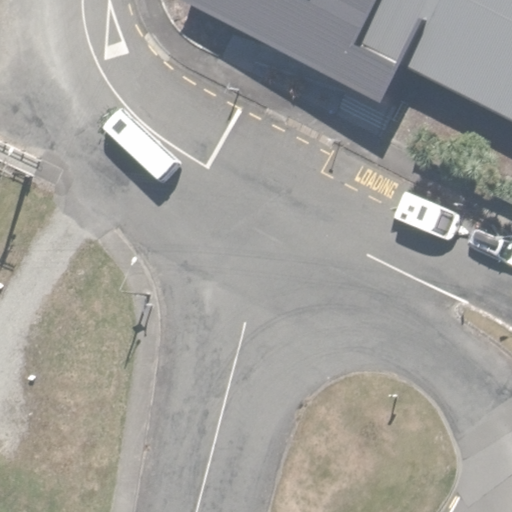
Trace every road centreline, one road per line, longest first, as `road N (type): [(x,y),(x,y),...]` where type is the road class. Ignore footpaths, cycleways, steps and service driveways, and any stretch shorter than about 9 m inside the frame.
road 1 (residential): [(275,204),(200,511)]
road 2 (residential): [(85,0),(85,35),(111,97),(160,139),(275,204)]
road 3 (residential): [(511,442),(328,230)]
road 4 (residential): [(328,230),(477,265),(511,282)]
